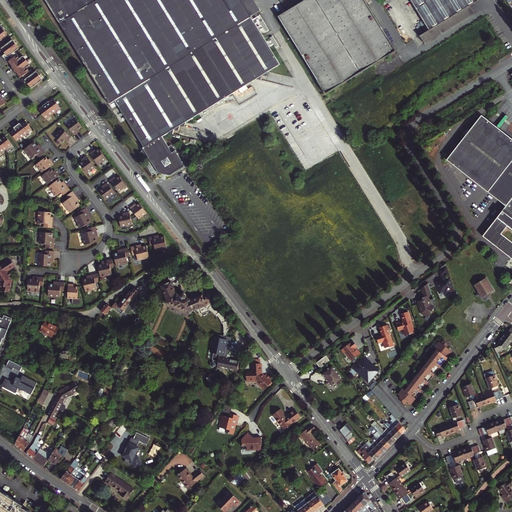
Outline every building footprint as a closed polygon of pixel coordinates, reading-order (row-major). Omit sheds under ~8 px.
[(250,16),(254,14),(262,9),(256,0),(46,0),(110,104),(116,100),(145,148),(143,148),(159,173),(171,176),(186,167),(176,150),(172,152),(163,137),(169,133),(173,134),(174,130),(179,130),(180,126),(185,127),(186,122),(256,78),(261,79),(262,75),(267,76),(268,71),(280,64),(250,16)] [(306,0),(279,17),(326,95),(396,51),(383,30),(364,0),(306,0)] [(364,0),(383,30),(387,28),(374,7),(374,6),(370,0),(364,0)] [(410,0),(430,31),(469,6),(478,1),(477,0),(410,0)] [(430,31),(419,37),(424,44),(474,13),(469,6),(430,31)] [(13,40),(1,48),(5,54),(2,56),(5,59),(8,57),(11,60),(9,61),(12,67),(11,68),(15,74),(17,73),(21,78),(23,76),(25,79),(22,82),(24,86),(28,83),(31,88),(43,80),(36,71),(32,74),(31,73),(27,68),(30,65),(27,60),(24,56),(20,59),(15,52),(19,48),(13,40)] [(38,109),(45,119),(53,114),(61,108),(53,98),(50,101),(49,102),(49,101),(42,106),(43,106),(43,107),(42,108),(41,107),(38,109)] [(495,121),(503,112),(501,110),(494,120),(495,121)] [(511,139),(483,117),(448,161),(507,207),(484,237),(511,259),(511,139)] [(66,125),(74,135),(78,132),(77,130),(78,129),(78,130),(82,127),(76,118),(66,125)] [(9,132),(17,141),(32,130),(25,120),(22,123),(21,124),(20,124),(20,123),(14,127),(14,128),(15,129),(14,130),(13,129),(9,132)] [(71,136),(62,128),(54,137),(62,144),(65,140),(66,140),(65,139),(66,138),(68,140),(71,136)] [(0,157),(3,155),(1,153),(7,148),(9,151),(14,147),(5,135),(1,138),(2,139),(1,140),(0,139),(0,138),(0,157)] [(36,155),(39,158),(45,153),(40,146),(38,148),(37,146),(34,142),(24,150),(31,159),(36,155)] [(95,153),(93,151),(90,153),(98,165),(106,159),(99,149),(96,151),(96,152),(95,153)] [(80,163),(87,173),(95,167),(87,156),(83,159),(85,161),(83,162),(83,161),(82,161),(80,163)] [(46,157),(36,164),(42,173),(54,164),(51,160),(48,162),(48,161),(48,160),(46,157)] [(51,169),(42,176),(48,184),(59,176),(56,172),(54,174),(53,172),(54,172),(54,171),(51,169)] [(115,180),(113,178),(110,181),(118,192),(126,186),(119,176),(116,178),(116,179),(115,180)] [(61,192),(63,195),(70,190),(65,183),(62,185),(61,183),(62,183),(59,179),(49,187),(56,196),(61,192)] [(115,193),(107,182),(103,185),(105,187),(104,188),(103,188),(99,191),(106,200),(115,193)] [(78,198),(73,191),(66,196),(68,199),(63,203),(70,212),(80,205),(77,201),(76,200),(78,198)] [(135,207),(134,205),(130,208),(139,219),(147,213),(139,203),(137,205),(136,205),(137,206),(135,207)] [(91,215),(87,207),(80,210),(81,214),(75,216),(79,227),(91,222),(89,218),(88,216),(91,215)] [(134,222),(128,210),(124,212),(125,215),(123,216),(123,215),(118,217),(123,227),(134,222)] [(44,223),(44,227),(52,228),(53,219),(50,219),(50,217),(51,217),(51,212),(38,211),(38,223),(44,223)] [(98,235),(95,226),(87,228),(88,232),(82,233),(85,245),(97,242),(96,237),(95,237),(95,235),(98,235)] [(46,244),(46,248),(54,248),(54,240),(52,239),(52,238),(52,237),(53,233),(40,232),(40,244),(46,244)] [(157,236),(148,238),(150,246),(154,245),(155,251),(167,248),(164,236),(159,237),(159,238),(158,238),(157,236)] [(139,245),(131,247),(133,255),(136,254),(138,260),(149,258),(146,246),(142,247),(140,248),(139,245)] [(126,257),(130,256),(128,248),(119,250),(120,253),(118,253),(118,252),(113,254),(117,266),(128,263),(126,257)] [(53,260),(54,251),(46,250),(45,254),(39,254),(38,265),(51,266),(51,262),(51,261),(50,261),(51,260),(53,260)] [(2,291),(9,292),(10,288),(11,288),(12,284),(11,284),(12,279),(10,276),(9,276),(8,274),(7,271),(14,266),(11,260),(9,261),(8,259),(4,262),(5,264),(0,266),(0,281),(0,282),(0,281),(0,287),(2,288),(2,291)] [(110,268),(114,267),(112,259),(104,261),(104,264),(103,264),(102,264),(98,265),(101,277),(112,274),(110,268)] [(444,275),(449,273),(447,268),(445,263),(439,269),(442,279),(436,282),(440,293),(444,292),(444,294),(455,291),(450,277),(445,278),(444,275)] [(95,283),(99,282),(97,274),(88,276),(89,279),(88,279),(87,278),(83,280),(86,292),(97,289),(95,283)] [(40,285),(43,286),(44,277),(35,277),(35,280),(33,279),(28,279),(28,291),(39,292),(40,285)] [(478,296),(484,301),(485,301),(487,300),(488,298),(488,296),(487,295),(492,292),(492,293),(495,291),(487,277),(481,280),(482,282),(480,283),(479,282),(474,285),(478,292),(477,293),(479,294),(478,296)] [(60,290),(64,291),(65,282),(56,282),(56,285),(54,284),(49,284),(48,296),(60,297),(60,290)] [(190,301),(189,301),(187,299),(187,297),(185,295),(181,295),(180,296),(176,295),(171,283),(161,286),(167,301),(166,302),(166,304),(168,305),(169,305),(170,304),(187,312),(187,313),(189,315),(191,315),(192,314),(193,313),(193,311),(212,304),(208,294),(202,297),(202,296),(190,301)] [(436,308),(433,299),(429,300),(428,299),(429,299),(428,295),(432,294),(428,283),(421,289),(424,297),(425,300),(423,299),(418,301),(421,311),(422,312),(421,314),(425,316),(425,315),(429,317),(433,309),(436,308)] [(73,287),(73,284),(69,284),(68,298),(78,299),(79,286),(75,286),(75,287),(73,287)] [(139,302),(138,298),(136,296),(139,293),(135,289),(127,297),(128,298),(127,299),(125,296),(117,305),(116,304),(115,304),(113,306),(114,307),(121,314),(124,311),(127,313),(129,313),(131,312),(132,312),(137,308),(135,306),(139,302)] [(102,310),(108,314),(113,307),(108,303),(102,310)] [(410,316),(408,311),(401,314),(403,322),(400,323),(400,322),(396,323),(398,330),(403,329),(405,336),(415,333),(413,327),(411,320),(409,316),(410,316)] [(4,339),(12,319),(5,316),(0,327),(0,345),(1,342),(3,339),(4,339)] [(59,329),(54,326),(52,325),(45,322),(43,325),(42,327),(38,335),(52,342),(59,329)] [(389,328),(388,325),(380,327),(382,335),(380,336),(380,335),(376,337),(378,343),(383,342),(385,348),(394,346),(391,338),(391,339),(390,335),(390,334),(389,331),(388,328),(389,328)] [(508,331),(503,337),(511,343),(511,341),(511,329),(511,328),(509,331),(508,331)] [(217,338),(216,338),(215,342),(213,342),(211,348),(214,349),(213,353),(214,354),(212,360),(213,360),(213,363),(212,363),(210,365),(210,367),(212,368),(215,368),(216,367),(218,367),(220,358),(227,359),(227,355),(231,338),(217,336),(217,338)] [(505,350),(511,343),(503,337),(500,339),(501,340),(497,344),(498,345),(495,346),(497,352),(505,349),(505,350)] [(357,347),(352,340),(349,343),(350,344),(341,350),(344,354),(346,353),(352,361),(361,354),(358,350),(357,351),(355,348),(357,347)] [(411,405),(422,391),(428,383),(452,352),(446,347),(447,346),(443,340),(441,344),(439,342),(434,348),(437,350),(405,391),(403,389),(398,395),(400,397),(400,398),(404,404),(407,402),(411,405)] [(256,352),(250,348),(245,356),(251,360),(256,352)] [(65,358),(64,363),(74,366),(77,359),(67,356),(66,359),(65,358)] [(370,363),(364,356),(353,368),(349,372),(353,376),(357,372),(368,383),(378,372),(378,370),(373,365),(372,366),(369,363),(370,363)] [(218,367),(218,368),(238,372),(240,362),(227,359),(220,358),(218,367)] [(22,367),(9,360),(6,367),(12,370),(13,369),(20,372),(22,367)] [(125,364),(121,362),(117,371),(125,375),(128,368),(124,366),(125,364)] [(261,373),(260,365),(253,365),(251,365),(252,368),(251,369),(251,373),(251,374),(246,375),(246,383),(256,382),(264,391),(269,387),(269,386),(272,384),(269,382),(271,379),(266,375),(264,378),(260,374),(261,373)] [(337,382),(338,384),(343,380),(332,366),(327,369),(328,370),(323,374),(332,385),(337,382)] [(489,388),(491,387),(498,384),(494,373),(485,377),(489,388)] [(12,382),(5,379),(2,386),(15,393),(18,388),(31,395),(37,382),(23,375),(21,379),(16,377),(15,381),(13,380),(12,382)] [(476,393),(472,382),(462,386),(466,396),(473,394),(476,393)] [(63,400),(79,391),(75,384),(60,392),(57,397),(63,400)] [(401,415),(384,394),(382,391),(377,385),(372,390),(373,391),(392,414),(394,417),(396,419),(401,415)] [(117,399),(121,389),(115,387),(111,397),(117,399)] [(478,407),(487,403),(496,400),(495,398),(503,396),(500,389),(493,392),(492,390),(474,397),(475,398),(468,401),(471,408),(477,405),(478,407)] [(57,397),(53,406),(59,409),(63,400),(57,397)] [(458,404),(449,407),(453,418),(462,414),(458,404)] [(59,409),(53,406),(48,415),(51,418),(57,421),(58,422),(63,411),(59,409)] [(281,409),(273,415),(284,430),(301,417),(295,410),(286,417),(281,409)] [(391,423),(392,424),(402,434),(405,430),(396,419),(394,417),(392,414),(389,416),(393,421),(391,423)] [(232,435),(237,416),(234,416),(230,415),(229,418),(227,418),(222,417),(219,429),(225,430),(225,433),(230,435),(232,435)] [(488,434),(498,431),(507,427),(506,426),(511,423),(511,419),(511,416),(504,419),(503,418),(485,425),(485,426),(478,429),(481,435),(488,433),(488,434)] [(441,437),(450,433),(460,429),(459,428),(466,425),(464,419),(457,421),(456,420),(437,427),(438,428),(434,430),(437,437),(440,435),(441,437)] [(350,433),(354,430),(349,423),(340,430),(346,437),(350,433)] [(392,424),(388,427),(398,438),(402,434),(392,424)] [(306,431),(298,437),(301,441),(302,440),(308,447),(308,446),(311,450),(319,445),(316,441),(315,442),(310,436),(316,432),(311,426),(306,430),(306,431)] [(394,442),(384,431),(380,426),(376,430),(379,433),(382,436),(390,446),(394,442)] [(26,438),(29,434),(24,431),(26,428),(24,427),(15,445),(19,448),(26,438)] [(398,438),(388,427),(384,431),(394,442),(398,438)] [(261,436),(253,436),(247,431),(242,437),(242,445),(246,445),(247,450),(261,449),(261,436)] [(131,438),(132,439),(127,447),(125,451),(123,456),(126,458),(124,462),(130,465),(131,463),(133,464),(135,468),(142,464),(139,458),(135,456),(139,448),(137,446),(139,441),(147,445),(150,439),(137,432),(134,439),(132,437),(131,438)] [(350,433),(346,437),(350,443),(355,439),(350,433)] [(379,433),(375,436),(380,443),(386,449),(390,446),(382,436),(379,433)] [(33,436),(29,434),(26,438),(19,448),(24,452),(31,442),(33,436)] [(41,436),(38,435),(34,443),(26,454),(33,459),(37,454),(40,448),(36,445),(41,436)] [(380,443),(375,436),(371,440),(374,444),(383,453),(386,449),(380,443)] [(492,436),(490,437),(482,440),(488,454),(498,450),(492,436)] [(383,453),(374,444),(372,446),(368,442),(366,444),(379,457),(383,453)] [(379,457),(366,444),(362,448),(373,460),(375,461),(379,457)] [(455,462),(474,455),(473,453),(481,451),(478,444),(471,447),(470,445),(452,453),(452,454),(445,457),(448,463),(455,461),(455,462)] [(191,456),(197,447),(193,445),(187,454),(191,456)] [(47,453),(40,448),(37,454),(33,459),(43,467),(48,460),(55,448),(52,446),(47,453)] [(76,451),(70,447),(64,456),(70,460),(76,451)] [(59,451),(55,448),(48,460),(57,466),(64,456),(58,452),(59,451)] [(373,460),(362,448),(358,452),(369,464),(373,460)] [(473,459),(477,470),(486,466),(482,456),(473,459)] [(61,479),(65,482),(77,466),(78,464),(74,461),(61,479)] [(395,468),(399,474),(401,477),(410,470),(404,462),(395,468)] [(323,471),(318,464),(312,467),(313,468),(308,472),(309,473),(307,475),(318,489),(327,482),(322,476),(320,477),(318,474),(323,471)] [(454,478),(463,475),(459,464),(450,468),(454,478)] [(77,466),(65,482),(70,486),(82,470),(77,466)] [(83,477),(86,473),(86,472),(82,469),(82,470),(70,486),(74,489),(83,477)] [(340,494),(344,491),(340,486),(348,481),(345,477),(346,476),(343,472),(342,473),(339,469),(331,475),(336,481),(332,484),(340,494)] [(190,491),(206,477),(201,471),(194,477),(187,470),(179,477),(190,491)] [(411,500),(409,497),(407,494),(408,493),(403,485),(396,476),(395,477),(391,471),(386,475),(390,481),(388,482),(401,499),(402,498),(406,504),(411,500)] [(120,495),(126,499),(134,489),(110,473),(104,481),(111,485),(111,484),(122,492),(120,495)] [(241,473),(232,479),(236,483),(238,485),(245,479),(241,473)] [(83,477),(74,489),(79,492),(88,480),(83,477)] [(508,481),(496,490),(501,497),(498,498),(503,505),(511,498),(511,496),(507,489),(511,486),(508,481)] [(419,482),(410,489),(415,497),(424,490),(419,482)] [(0,511),(28,511),(22,508),(24,506),(0,491),(0,511)] [(241,502),(230,491),(218,504),(225,511),(226,511),(233,505),(236,507),(241,502)] [(315,493),(305,500),(313,511),(315,511),(324,505),(322,503),(320,500),(318,497),(315,493)] [(378,511),(366,494),(365,493),(362,493),(360,495),(362,497),(363,497),(368,502),(367,504),(370,506),(371,507),(372,508),(371,509),(373,511),(378,511)] [(327,495),(326,496),(320,500),(322,503),(324,505),(325,506),(332,501),(327,495)] [(360,495),(357,498),(368,508),(369,510),(369,511),(371,509),(372,508),(371,507),(370,506),(367,504),(368,502),(363,497),(362,497),(360,495)] [(366,510),(368,508),(357,498),(353,502),(363,511),(366,511),(368,511),(366,510)] [(298,511),(313,511),(305,500),(304,499),(294,507),(297,510),(298,511)] [(422,511),(428,511),(434,508),(428,500),(418,507),(422,511)] [(254,511),(258,508),(252,502),(245,509),(244,508),(242,510),(243,511),(242,511),(254,511)] [(363,511),(353,502),(349,506),(355,511),(363,511)]
